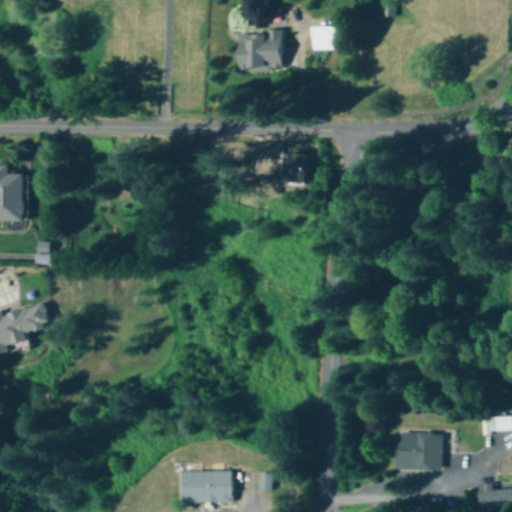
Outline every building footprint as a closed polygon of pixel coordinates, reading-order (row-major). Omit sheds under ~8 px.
[(318,46),(351,47),(351,23),(318,23),(318,46)] [(289,65),(289,29),(246,29),(246,65),(289,65)] [(0,217),(30,218),(31,171),(15,170),(15,162),(0,161),(0,217)] [(58,239),(44,238),(43,260),(57,260),(58,239)] [(0,310),(0,350),(22,344),(22,343),(36,339),(33,329),(58,321),(51,299),(8,313),(7,308),(0,310)] [(446,467),(447,430),(406,430),(406,448),(400,447),(399,466),(446,467)] [(238,499),(238,468),(188,469),(189,501),(238,499)] [(263,487),(275,488),(277,471),(265,470),(263,487)] [(511,486),(497,487),(497,481),(482,481),(482,504),(511,503),(511,486)]
